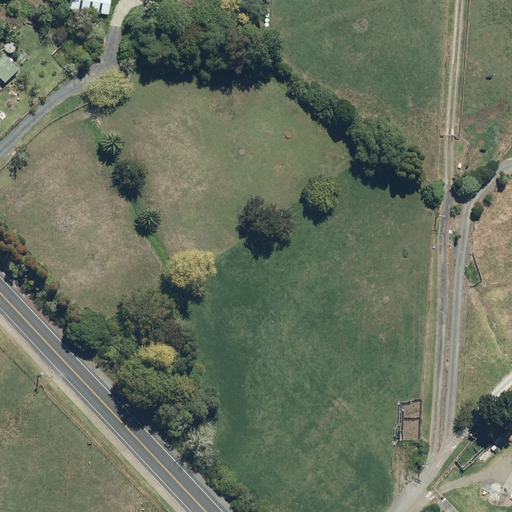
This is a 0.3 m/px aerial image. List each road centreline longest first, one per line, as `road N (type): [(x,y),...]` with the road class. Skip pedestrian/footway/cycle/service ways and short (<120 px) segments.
road 1 (unclassified): [(441,196),(428,427),(416,474),(381,511)]
road 2 (secondary): [(0,289),(212,511)]
